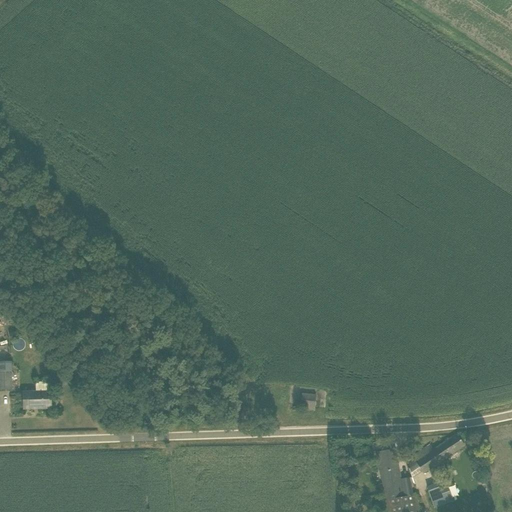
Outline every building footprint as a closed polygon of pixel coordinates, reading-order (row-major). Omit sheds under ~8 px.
[(0,391),(12,392),(11,372),(0,372),(0,391)] [(24,409),(51,409),(50,392),(23,393),(24,409)] [(315,410),(316,398),(316,395),(302,394),(300,409),(315,410)] [(464,446),(456,435),(434,450),(430,445),(412,457),(424,473),(464,446)] [(377,453),(384,493),(387,511),(418,511),(419,511),(416,495),(413,496),(410,478),(400,480),(395,450),(377,453)] [(453,502),(447,487),(440,490),(437,483),(426,487),(434,508),(453,502)]
